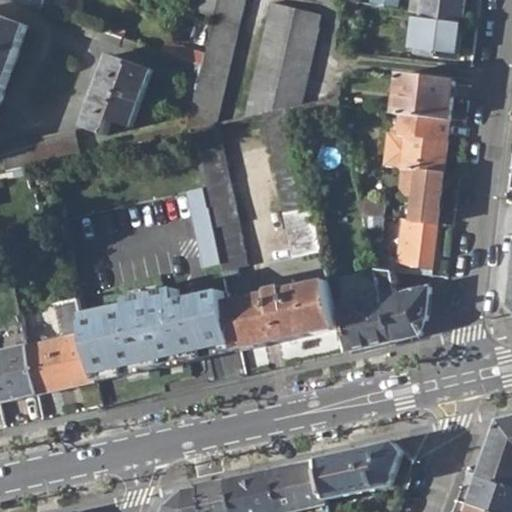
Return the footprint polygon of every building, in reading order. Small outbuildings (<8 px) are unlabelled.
[(15,0),(43,8),(45,0),(15,0)] [(204,74),(191,130),(193,130),(219,124),(246,0),(221,0),(207,62),(204,74)] [(348,0),(341,47),(354,48),(361,0),(348,0)] [(424,0),(423,10),(467,19),(468,0),(424,0)] [(273,2),(247,118),(266,114),(293,108),(304,105),(326,12),(273,2)] [(418,51),(462,56),(467,19),(423,10),(418,51)] [(0,107),(29,26),(0,16),(0,107)] [(121,46),(196,71),(204,74),(207,62),(75,19),(71,32),(120,48),(121,46)] [(86,129),(108,136),(113,123),(132,130),(154,70),(112,55),(86,129)] [(186,109),(183,124),(185,132),(191,130),(204,74),(196,71),(192,89),(188,88),(183,108),(186,109)] [(405,113),(454,119),(459,82),(403,74),(398,112),(405,113)] [(266,114),(286,211),(313,206),(293,108),(266,114)] [(387,166),(411,169),(447,174),(454,119),(405,113),(402,134),(391,133),(387,166)] [(142,141),(185,132),(183,124),(140,133),(142,141)] [(209,202),(214,227),(239,221),(240,221),(219,124),(193,130),(206,187),(209,202)] [(3,147),(8,171),(50,161),(82,154),(77,130),(3,147)] [(364,144),(352,147),(355,163),(368,164),(364,144)] [(407,194),(422,196),(419,221),(440,223),(447,174),(411,169),(407,194)] [(201,255),(204,268),(222,264),(209,202),(206,187),(188,190),(198,237),(202,236),(205,254),(201,255)] [(285,212),(294,258),(322,252),(313,206),(286,211),(285,212)] [(401,268),(434,272),(440,223),(419,221),(407,219),(401,268)] [(222,264),(225,277),(240,274),(239,266),(248,265),(239,221),(214,227),(222,264)] [(383,296),(392,343),(423,336),(429,319),(432,289),(398,296),(393,273),(378,270),(383,296)] [(241,350),(241,351),(339,330),(329,282),(288,291),(287,288),(272,291),(273,294),(231,303),(241,350)] [(98,381),(241,350),(231,303),(228,292),(182,302),(179,289),(130,300),(132,312),(85,322),(98,381)] [(340,310),(349,352),(392,343),(383,296),(353,302),(353,307),(340,310)] [(29,347),(39,396),(99,383),(98,381),(85,322),(81,302),(59,307),(65,335),(28,343),(29,347)] [(0,353),(0,398),(2,405),(39,396),(29,347),(0,353)] [(481,476),(511,486),(511,419),(499,422),(481,476)] [(317,461),(325,495),(393,482),(403,451),(396,444),(317,461)] [(270,471),(279,511),(327,501),(325,495),(317,461),(270,471)] [(279,511),(270,471),(226,480),(233,511),(279,511)] [(493,511),(511,511),(511,486),(481,476),(471,505),(493,511)] [(202,511),(233,511),(226,480),(196,486),(202,511)] [(164,511),(202,511),(196,486),(184,489),(167,506),(164,511)]
